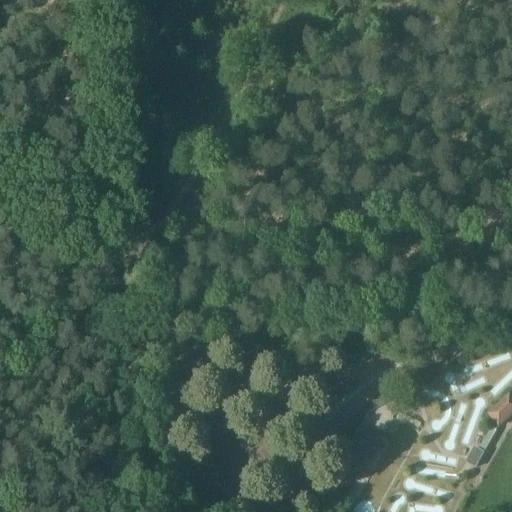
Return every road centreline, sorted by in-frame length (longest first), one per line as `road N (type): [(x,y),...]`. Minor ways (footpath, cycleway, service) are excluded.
road 1 (unclassified): [(258,511),(292,453),(366,373),(431,342),(511,321)]
road 2 (track): [(128,249),(135,165),(130,0)]
road 3 (track): [(135,338),(330,411)]
road 4 (track): [(128,249),(0,197)]
